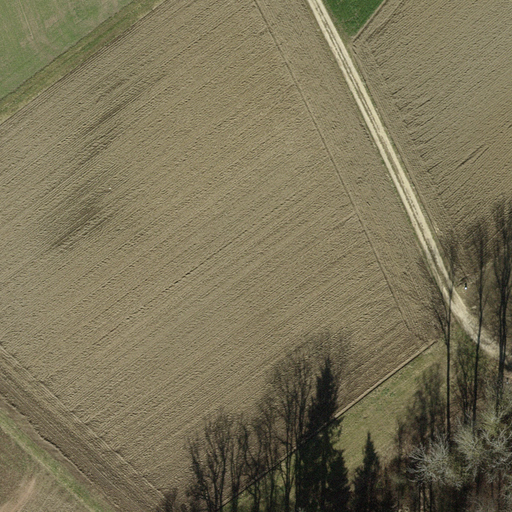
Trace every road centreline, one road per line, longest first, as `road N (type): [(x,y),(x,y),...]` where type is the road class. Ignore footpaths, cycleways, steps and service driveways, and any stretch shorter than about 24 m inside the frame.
road 1 (track): [(315,0),(467,325),(511,365)]
road 2 (track): [(153,0),(0,111)]
road 3 (track): [(0,406),(114,511)]
